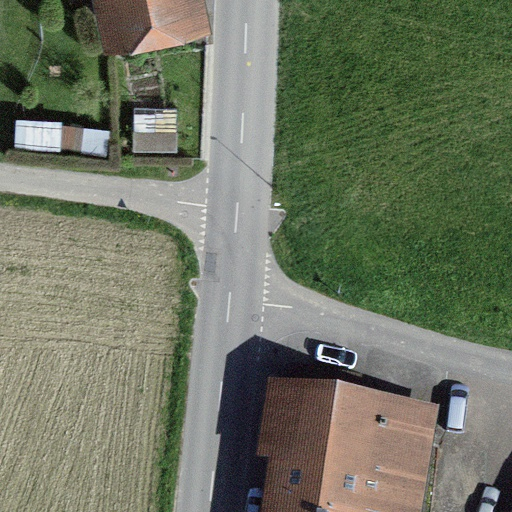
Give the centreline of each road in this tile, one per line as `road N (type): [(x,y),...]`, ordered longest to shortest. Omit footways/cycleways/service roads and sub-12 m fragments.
road 1 (tertiary): [(248,0),(206,511)]
road 2 (track): [(511,365),(226,294)]
